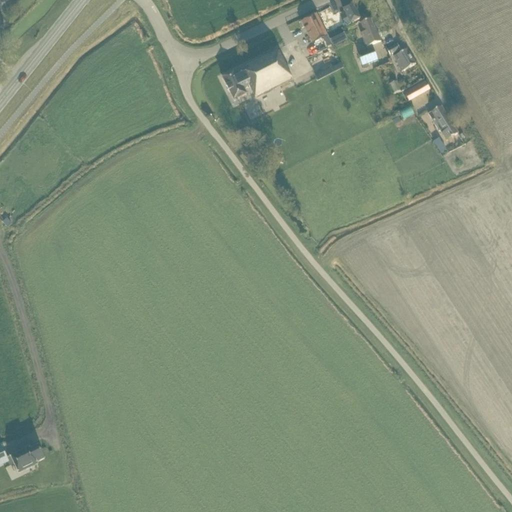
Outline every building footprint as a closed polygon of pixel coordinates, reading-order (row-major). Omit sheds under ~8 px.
[(360,20),(353,6),(343,11),(351,25),(360,20)] [(339,14),(333,17),(329,10),(317,16),(327,35),(345,27),(339,14)] [(313,45),(327,37),(316,16),(302,23),(313,45)] [(374,30),(370,21),(361,24),(364,34),(361,35),(366,48),(381,43),(378,35),(377,35),(375,30),(374,30)] [(328,37),(323,40),(328,48),(332,46),(328,37)] [(390,56),(400,51),(397,45),(387,51),(390,56)] [(362,68),(378,62),(372,48),(357,54),(362,68)] [(293,81),(288,71),(277,51),(245,67),(246,69),(236,75),(234,73),(222,79),(234,102),(246,96),(244,91),(250,88),(256,100),(293,81)] [(402,73),(416,65),(407,51),(397,56),(393,58),(402,73)] [(394,95),(401,92),(397,82),(390,85),(394,95)] [(424,82),(419,85),(424,94),(429,91),(424,82)] [(416,117),(427,110),(417,94),(406,101),(416,117)] [(458,135),(441,108),(428,116),(439,133),(440,133),(446,142),(458,135)] [(438,139),(433,143),(436,148),(441,145),(438,139)] [(19,475),(37,465),(36,464),(44,460),(38,446),(30,450),(29,448),(11,457),(19,475)]
